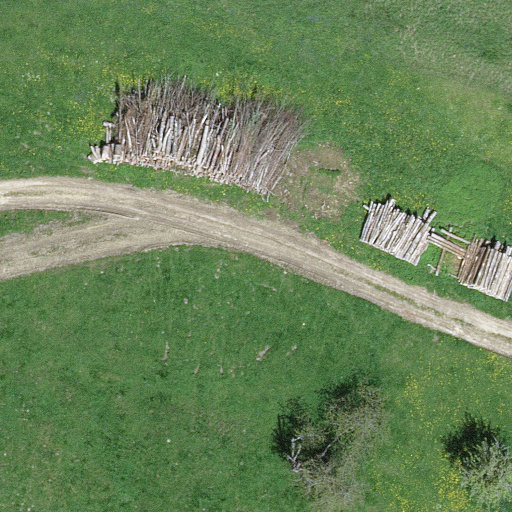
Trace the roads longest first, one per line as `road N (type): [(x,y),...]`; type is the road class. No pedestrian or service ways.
road 1 (track): [(511,339),(134,203),(0,193)]
road 2 (track): [(198,226),(126,231),(0,258)]
